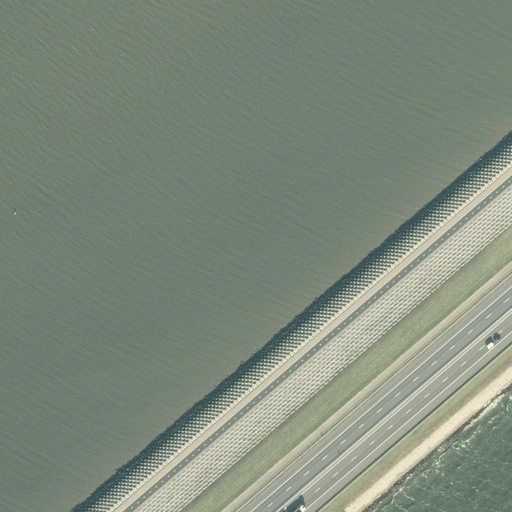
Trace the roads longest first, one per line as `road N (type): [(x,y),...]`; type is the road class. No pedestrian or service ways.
road 1 (motorway): [(511,296),(262,511)]
road 2 (motorway): [(293,511),(511,323)]
